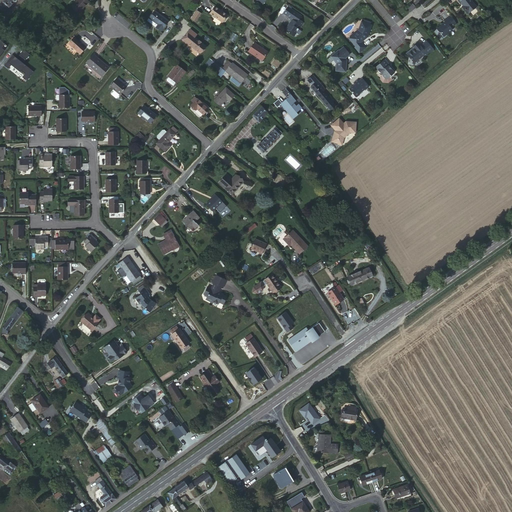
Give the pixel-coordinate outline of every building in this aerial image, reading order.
[(5,0),(3,2),(4,2),(0,6),(0,8),(4,11),(8,7),(14,0),(5,0)] [(86,0),(77,0),(71,6),(78,13),(88,2),(86,0)] [(469,0),(456,0),(462,7),(461,8),(466,14),(468,13),(475,8),(469,0)] [(228,16),(215,8),(210,15),(223,23),(228,16)] [(197,22),(202,12),(196,9),(191,19),(197,22)] [(292,20),(285,31),(294,37),(296,33),(294,32),(299,25),(301,26),(304,23),(299,20),(301,17),(291,10),(287,16),(292,20)] [(155,11),(149,18),(158,25),(156,27),(161,31),(168,21),(155,11)] [(455,25),(449,17),(444,22),(444,23),(436,30),(436,31),(438,33),(439,33),(443,38),(451,31),(450,29),(455,25)] [(158,25),(149,18),(147,21),(156,27),(158,25)] [(354,47),(358,53),(364,48),(360,42),(367,38),(372,26),(363,22),(359,30),(348,37),(355,46),(354,47)] [(190,29),(182,39),(200,53),(205,46),(194,37),(196,35),(190,29)] [(86,48),(74,38),(69,44),(80,54),(86,48)] [(267,52),(254,42),(248,51),(261,60),(267,52)] [(432,50),(425,42),(419,47),(416,44),(411,48),(413,50),(406,56),(412,63),(414,63),(425,54),(426,55),(432,50)] [(348,54),(343,45),(338,49),(337,48),(329,54),(334,61),(332,69),(342,71),(344,62),(342,58),(348,54)] [(98,57),(94,54),(86,63),(102,76),(109,68),(97,58),(98,57)] [(208,66),(221,78),(226,71),(231,64),(228,62),(223,68),(222,69),(219,66),(220,65),(213,60),(208,66)] [(386,79),(393,74),(388,67),(388,66),(384,60),(375,68),(384,79),(386,79)] [(231,64),(226,71),(235,78),(241,83),(247,75),(232,63),(231,64)] [(177,65),(168,76),(176,83),(185,72),(177,65)] [(307,80),(311,85),(313,84),(314,85),(318,81),(313,75),(307,80)] [(176,83),(168,76),(166,79),(166,81),(172,86),(174,86),(176,83)] [(126,86),(117,78),(110,86),(119,95),(126,86)] [(355,85),(348,91),(355,98),(356,99),(359,96),(359,95),(365,90),(368,87),(361,79),(358,82),(357,81),(353,84),(355,85)] [(322,85),(318,81),(314,85),(313,84),(311,85),(312,86),(311,87),(320,99),(330,110),(335,105),(323,91),(320,87),(322,85)] [(220,106),(224,101),(224,100),(226,98),(226,99),(229,102),(234,96),(226,87),(214,101),(220,106)] [(297,102),(290,94),(286,97),(288,100),(281,106),(286,112),(290,108),(292,111),(289,114),(294,120),(299,116),(298,114),(303,109),(300,105),(297,107),(295,104),(297,102)] [(60,95),(59,95),(59,100),(59,108),(69,107),(69,95),(68,95),(60,95)] [(197,99),(193,103),(191,106),(195,110),(197,109),(203,115),(208,109),(197,99)] [(41,106),(28,106),(28,116),(41,115),(41,106)] [(156,115),(144,106),(138,113),(150,123),(156,115)] [(268,113),(262,107),(253,116),(253,118),(258,123),(268,113)] [(94,111),(82,112),(82,121),(95,121),(94,111)] [(66,118),(56,118),(56,131),(66,131),(66,118)] [(338,141),(342,142),(344,137),(350,132),(355,133),(356,122),(346,121),(344,124),(339,119),(331,126),(335,131),(336,131),(334,134),(333,135),(331,141),(337,143),(338,141)] [(15,127),(6,127),(6,139),(15,139),(15,127)] [(260,143),(257,147),(263,152),(266,149),(266,148),(277,136),(278,137),(281,133),(275,127),(272,131),(272,132),(261,143),(260,143)] [(167,144),(175,134),(170,129),(156,144),(165,152),(170,147),(167,144)] [(118,131),(109,131),(109,145),(118,145),(118,131)] [(136,136),(142,141),(145,136),(139,132),(136,136)] [(115,152),(106,152),(106,165),(115,165),(115,152)] [(40,154),(40,164),(44,164),(44,166),(52,166),(52,155),(47,156),(45,155),(44,154),(40,154)] [(80,156),(71,156),(71,169),(80,169),(80,156)] [(27,159),(24,159),(20,159),(20,161),(20,169),(20,170),(28,170),(28,168),(31,168),(31,158),(27,158),(27,159)] [(146,160),(137,160),(137,174),(146,173),(146,160)] [(219,183),(232,194),(243,182),(236,176),(231,180),(226,175),(219,183)] [(83,176),(68,176),(68,181),(74,181),(74,189),(83,189),(83,176)] [(115,179),(106,179),(106,192),(115,192),(115,179)] [(149,181),(140,181),(140,194),(150,194),(149,181)] [(45,201),(48,200),(52,200),(52,189),(44,189),(44,191),(40,191),(40,202),(45,202),(45,201)] [(27,205),(36,205),(36,195),(28,195),(28,192),(20,193),(20,204),(24,204),(27,204),(27,205)] [(216,195),(206,204),(213,212),(216,209),(220,213),(226,207),(216,195)] [(67,204),(69,204),(74,204),(74,212),(75,213),(84,213),(84,200),(74,200),(74,199),(67,199),(67,204)] [(119,200),(109,200),(110,213),(119,213),(119,200)] [(188,216),(183,221),(189,228),(195,223),(194,222),(199,217),(193,211),(188,215),(188,216)] [(160,213),(154,219),(156,220),(160,225),(165,220),(164,219),(165,217),(160,213)] [(23,225),(13,225),(13,238),(23,238),(23,225)] [(252,225),(243,232),(245,235),(254,227),(252,225)] [(284,237),(288,242),(290,241),(292,243),(300,253),(308,246),(294,229),(284,237)] [(170,231),(164,234),(167,240),(158,245),(163,254),(179,246),(173,236),(173,237),(170,231)] [(93,239),(94,238),(91,235),(84,241),(87,244),(85,246),(91,252),(98,244),(95,240),(93,239)] [(43,238),(40,238),(36,238),(36,249),(44,249),(44,246),(48,246),(48,236),(43,237),(43,238)] [(68,239),(55,239),(55,240),(55,248),(55,249),(73,249),(73,240),(68,240),(68,239)] [(265,245),(254,240),(250,250),(261,254),(265,245)] [(118,264),(131,282),(132,281),(140,276),(127,258),(118,264)] [(26,263),(12,263),(13,272),(26,272),(26,263)] [(59,266),(58,266),(58,280),(68,280),(68,266),(67,266),(59,266)] [(369,268),(348,277),(351,285),(372,276),(369,268)] [(226,280),(215,275),(212,283),(213,284),(210,289),(207,287),(203,294),(207,296),(205,299),(212,303),(212,302),(217,304),(218,302),(222,304),(226,297),(221,295),(222,294),(217,292),(219,287),(222,288),(226,280)] [(272,275),(264,280),(264,281),(261,283),(261,282),(253,287),(252,292),(257,293),(262,290),(263,287),(267,284),(272,292),(280,287),(272,275)] [(37,286),(33,286),(33,297),(38,297),(38,295),(41,295),(46,295),(46,284),(37,284),(37,286)] [(142,286),(137,290),(140,295),(134,299),(138,304),(140,307),(143,309),(148,313),(151,309),(152,310),(156,304),(150,300),(149,302),(148,301),(146,298),(150,295),(145,289),(144,289),(142,286)] [(335,287),(327,292),(335,304),(343,299),(335,287)] [(3,326),(3,327),(8,330),(23,311),(18,307),(3,326)] [(90,317),(87,314),(81,320),(91,330),(98,323),(93,317),(91,316),(90,317)] [(306,328),(289,340),(297,351),(302,347),(311,340),(312,342),(319,337),(318,336),(325,331),(319,323),(308,330),(306,328)] [(178,330),(172,334),(171,335),(181,349),(183,351),(184,351),(189,348),(189,346),(187,344),(189,343),(179,329),(178,330)] [(255,357),(262,352),(257,344),(258,344),(253,338),(245,343),(255,357)] [(113,340),(103,347),(109,355),(108,356),(111,361),(117,357),(117,358),(126,352),(121,345),(118,347),(113,340)] [(24,350),(19,345),(14,352),(19,356),(24,350)] [(0,362),(8,367),(11,363),(2,357),(0,356),(0,362)] [(56,357),(51,361),(55,366),(62,375),(67,372),(56,357)] [(128,377),(129,372),(118,370),(117,377),(118,378),(118,379),(119,380),(118,384),(114,387),(119,394),(131,386),(128,382),(129,377),(128,377)] [(207,373),(201,377),(213,395),(219,391),(214,384),(219,382),(215,376),(211,379),(207,373)] [(173,384),(168,387),(177,402),(182,398),(173,384)] [(139,412),(153,402),(147,394),(142,398),(139,394),(131,400),(134,404),(133,404),(136,409),(137,408),(139,412)] [(38,398),(33,402),(40,413),(48,407),(40,395),(37,397),(38,398)] [(160,399),(164,405),(169,402),(165,396),(160,399)] [(87,410),(76,402),(70,409),(71,410),(75,413),(76,413),(78,415),(76,416),(80,420),(81,419),(86,423),(92,414),(87,410)] [(343,408),(342,417),(350,419),(350,420),(355,421),(357,410),(343,408)] [(168,410),(159,417),(162,420),(162,422),(164,426),(166,426),(167,424),(172,430),(180,423),(175,416),(173,417),(171,415),(172,415),(168,410)] [(11,419),(17,427),(24,422),(19,414),(11,419)] [(104,433),(108,430),(101,419),(96,422),(104,433)] [(24,422),(17,427),(20,432),(27,427),(24,422)] [(9,433),(3,425),(0,429),(0,432),(3,437),(9,433)] [(116,441),(108,430),(104,433),(112,445),(116,441)] [(9,433),(3,437),(15,454),(21,450),(15,442),(9,433)] [(144,433),(135,441),(137,444),(137,446),(139,450),(141,450),(143,448),(147,453),(156,446),(151,440),(149,441),(147,439),(148,438),(144,433)] [(272,458),(281,451),(271,438),(266,441),(262,435),(250,444),(255,450),(256,450),(260,456),(267,451),(272,458)] [(319,435),(318,452),(329,453),(329,452),(337,453),(338,445),(329,445),(329,443),(330,443),(330,435),(319,435)] [(73,441),(68,444),(70,448),(79,442),(75,436),(71,438),(73,441)] [(97,455),(106,449),(103,445),(94,451),(97,455)] [(97,455),(102,463),(112,456),(107,448),(106,449),(97,455)] [(351,452),(344,456),(347,460),(354,457),(351,452)] [(1,457),(3,456),(0,453),(0,466),(2,468),(2,467),(10,473),(16,466),(13,464),(7,459),(5,460),(1,457)] [(218,467),(229,483),(239,477),(241,479),(250,473),(236,454),(218,467)] [(119,473),(126,484),(136,477),(137,476),(130,466),(119,473)] [(284,468),(274,474),(279,482),(277,483),(280,488),(292,481),(289,476),(284,468)] [(379,470),(369,474),(371,482),(382,479),(381,477),(383,476),(382,473),(380,473),(379,470)] [(194,486),(195,488),(196,487),(195,486),(204,480),(209,476),(206,472),(191,483),(194,486)] [(371,482),(369,474),(359,477),(362,486),(371,482)] [(136,477),(126,484),(128,486),(138,480),(137,478),(136,477)] [(105,506),(115,499),(102,481),(98,485),(105,495),(100,499),(105,506)] [(184,481),(173,488),(178,494),(189,487),(190,489),(194,486),(191,483),(190,484),(188,485),(184,481)] [(347,481),(337,485),(340,493),(350,490),(347,481)] [(395,498),(406,494),(403,487),(393,490),(395,498)] [(173,488),(168,492),(175,502),(178,500),(175,496),(178,494),(173,488)] [(60,492),(54,496),(57,500),(63,496),(60,492)] [(309,511),(301,499),(304,497),(302,493),(287,502),(292,511),(309,511)] [(158,500),(140,511),(154,511),(162,507),(158,500)]
